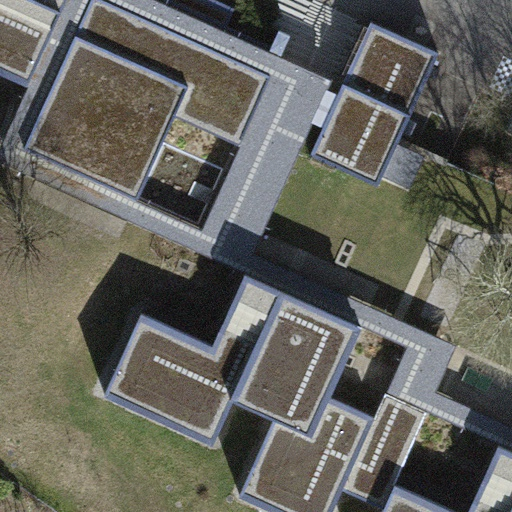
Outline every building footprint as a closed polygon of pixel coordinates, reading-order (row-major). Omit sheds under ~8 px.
[(0,162),(193,250),(202,228),(138,199),(23,148),(86,7),(112,18),(117,6),(272,75),(282,54),(235,33),(163,0),(66,0),(27,88),(0,145),(0,162)] [(0,0),(0,75),(27,88),(66,0),(0,0)] [(163,0),(235,33),(243,14),(213,0),(210,0),(209,3),(202,0),(163,0)] [(165,140),(228,168),(238,145),(240,146),(272,75),(117,6),(112,18),(86,7),(23,148),(138,199),(165,140)] [(343,83),(309,157),(378,189),(440,54),(371,22),(343,83)] [(343,83),(282,54),(272,75),(240,146),(238,145),(228,168),(202,228),(193,250),(245,274),(362,327),(405,347),(385,393),(428,413),(498,444),(511,450),(511,424),(438,390),(457,345),(255,252),(300,154),(309,157),(343,83)] [(362,327),(245,274),(213,344),(141,311),(103,394),(213,444),(233,399),(274,418),(238,496),(273,511),(332,511),(343,490),(383,508),(380,511),(511,511),(511,450),(498,444),(466,511),(457,511),(396,484),(428,413),(385,393),(375,417),(331,397),(362,327)]
